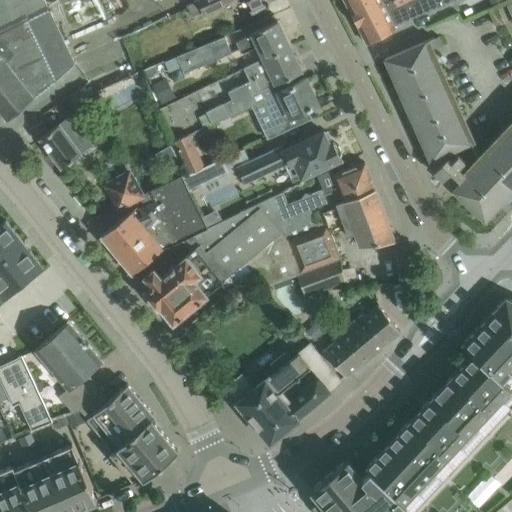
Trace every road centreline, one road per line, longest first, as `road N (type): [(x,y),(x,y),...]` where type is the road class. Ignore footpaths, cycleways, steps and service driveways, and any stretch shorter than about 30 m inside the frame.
road 1 (residential): [(469,291),(317,0)]
road 2 (tertiary): [(226,484),(327,437),(469,291)]
road 3 (tertiary): [(226,484),(169,374),(79,262)]
road 4 (tertiary): [(79,262),(0,163)]
